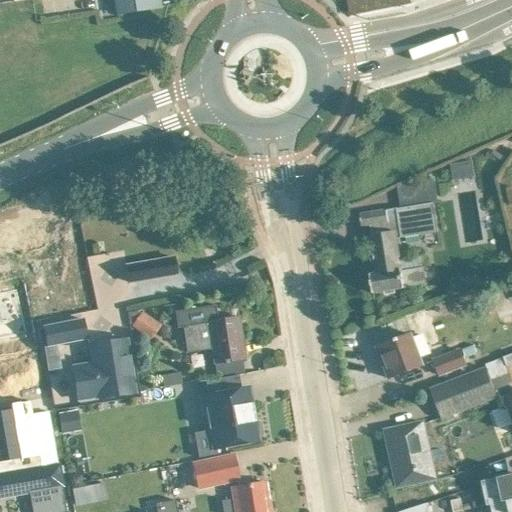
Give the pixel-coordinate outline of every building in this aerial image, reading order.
[(114,0),(117,15),(161,7),(159,0),(114,0)] [(394,0),(346,0),(349,14),(396,5),(394,0)] [(474,178),(472,161),(450,164),(453,181),(474,178)] [(395,239),(424,235),(439,232),(434,204),(439,203),(434,179),(396,185),(400,209),(386,211),(386,210),(360,215),(362,227),(370,225),(372,237),(371,237),(377,274),(370,275),(373,294),(426,285),(422,257),(399,261),(395,239)] [(128,284),(176,275),(173,257),(125,265),(128,284)] [(19,289),(0,293),(0,341),(28,336),(25,322),(50,316),(44,288),(19,293),(19,289)] [(245,359),(242,342),(241,333),(239,318),(218,321),(215,306),(175,312),(177,329),(184,328),(187,352),(212,349),(214,363),(224,362),(225,364),(228,364),(228,361),(245,359)] [(142,311),(131,326),(143,335),(153,319),(142,311)] [(83,320),(44,328),(48,347),(86,339),(83,320)] [(357,334),(343,339),(346,347),(360,342),(357,334)] [(388,378),(389,379),(423,366),(412,335),(398,340),(397,339),(394,340),(394,341),(377,348),(388,378)] [(105,344),(104,340),(91,342),(94,363),(71,367),(76,401),(133,393),(125,341),(105,344)] [(473,345),(462,350),(465,357),(476,353),(473,345)] [(460,351),(434,361),(440,375),(466,365),(460,351)] [(507,367),(511,365),(511,354),(503,358),(507,367)] [(497,398),(493,387),(486,368),(430,390),(441,419),(497,398)] [(180,373),(161,376),(163,387),(182,384),(180,373)] [(255,421),(252,407),(249,389),(200,398),(203,415),(207,414),(213,449),(258,441),(258,439),(262,435),(260,423),(255,421)] [(4,462),(0,462),(0,473),(57,464),(48,412),(31,415),(29,401),(11,405),(11,408),(20,459),(4,462)] [(59,414),(62,435),(81,431),(78,411),(59,414)] [(398,487),(436,479),(427,442),(423,423),(385,431),(398,487)] [(233,455),(213,459),(193,464),(199,489),(238,480),(233,455)] [(0,473),(0,498),(29,493),(64,487),(60,463),(57,464),(0,473)] [(511,475),(482,482),(487,506),(491,505),(511,500),(511,475)] [(270,511),(266,483),(232,488),(233,500),(221,502),(223,511),(270,511)] [(69,511),(64,487),(29,493),(32,511),(69,511)] [(86,487),(72,490),(75,507),(89,504),(86,487)] [(461,499),(451,501),(453,511),(456,511),(463,510),(461,499)] [(491,505),(492,511),(511,511),(511,500),(491,505)] [(175,511),(174,502),(155,505),(156,511),(175,511)] [(429,511),(428,503),(400,511),(429,511)]
